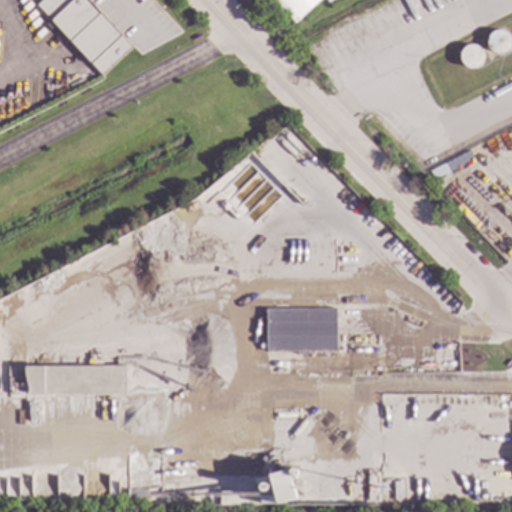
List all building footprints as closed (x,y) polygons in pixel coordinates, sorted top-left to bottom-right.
[(86,0),(131,48),(101,76),(93,67),(87,72),(84,68),(89,63),(54,24),(49,29),(45,25),(50,20),(36,5),(41,0),(86,0)] [(332,0),(327,3),(325,0),(318,0),(294,23),(272,0),(332,0)] [(484,38),(493,57),(511,48),(511,47),(504,29),(484,38)] [(501,134),(503,138),(475,152),(473,148),(501,134)] [(459,156),(462,161),(434,175),(432,170),(459,156)] [(449,192),(446,195),(427,175),(430,172),(449,192)] [(336,352),(266,353),(266,310),(336,309),(336,352)] [(125,394),(28,395),(27,392),(7,392),(7,383),(27,383),(24,367),(124,366),(125,394)] [(297,500),(278,505),(269,475),(288,470),(297,500)] [(147,489),(147,500),(128,500),(128,489),(147,489)]
